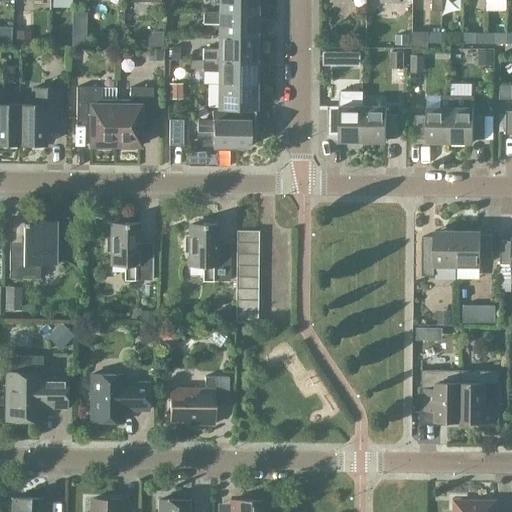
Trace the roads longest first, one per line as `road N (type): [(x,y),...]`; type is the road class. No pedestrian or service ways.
road 1 (residential): [(359,461),(0,457)]
road 2 (residential): [(0,181),(302,183)]
road 3 (residential): [(302,183),(511,186)]
road 4 (residential): [(302,183),(301,0)]
road 5 (residential): [(359,461),(511,462)]
